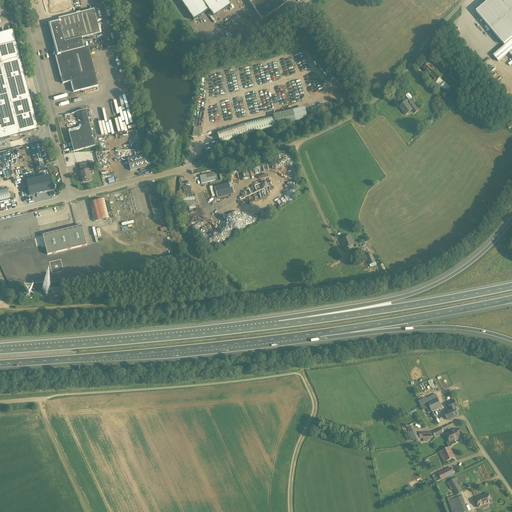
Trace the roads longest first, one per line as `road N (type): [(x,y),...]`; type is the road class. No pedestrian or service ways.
road 1 (motorway): [(0,363),(318,333)]
road 2 (motorway): [(278,324),(0,350)]
road 3 (motorway): [(511,217),(482,254),(439,283),(278,324)]
road 4 (motorway): [(511,285),(278,324)]
road 5 (unclassified): [(293,144),(367,106),(463,0)]
road 6 (unclassified): [(69,196),(19,0)]
road 7 (motorway): [(318,333),(511,299)]
road 8 (motorway): [(318,333),(447,327),(511,340)]
road 9 (track): [(35,399),(88,511)]
road 10 (unclassified): [(69,196),(187,168)]
